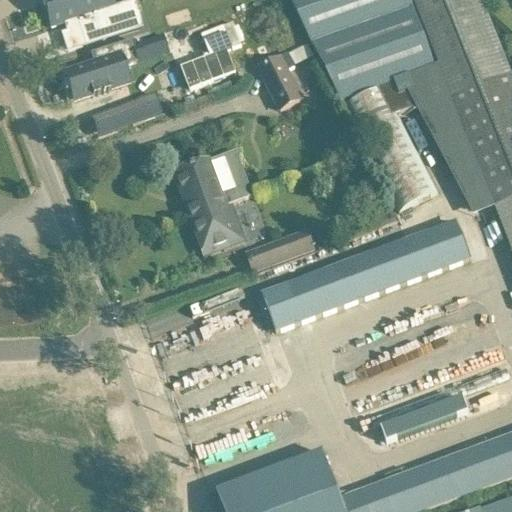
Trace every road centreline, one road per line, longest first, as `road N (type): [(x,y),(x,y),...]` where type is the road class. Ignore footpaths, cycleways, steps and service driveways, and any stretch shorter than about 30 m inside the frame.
road 1 (unclassified): [(112,347),(0,45)]
road 2 (unclassified): [(173,511),(112,347)]
